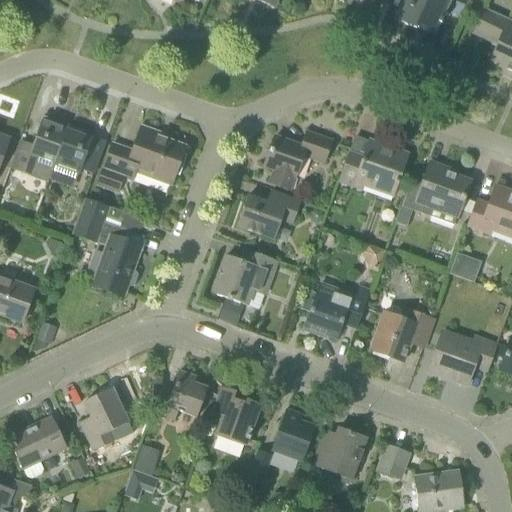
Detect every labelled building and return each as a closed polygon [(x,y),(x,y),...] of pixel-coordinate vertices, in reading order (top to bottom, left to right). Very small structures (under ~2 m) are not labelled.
[(258,0),(258,2),(274,9),(278,0),(258,0)] [(426,30),(434,34),(439,24),(441,25),(443,20),(441,20),(450,0),(404,0),(395,20),(415,30),(418,24),(427,28),(426,30)] [(497,46),(489,64),(511,74),(511,30),(507,28),(509,23),(484,12),(473,35),(497,46)] [(53,168),(68,127),(52,121),(50,125),(41,122),(33,147),(20,142),(10,170),(30,177),(35,161),(53,168)] [(84,133),(68,127),(53,168),(79,177),(81,172),(93,176),(105,143),(92,138),(91,140),(83,137),(84,133)] [(112,145),(103,171),(101,171),(95,188),(118,196),(124,179),(131,181),(135,168),(171,180),(169,185),(170,185),(184,148),(165,141),(164,145),(157,142),(158,139),(156,138),(158,135),(141,129),(133,153),(112,145)] [(289,191),(294,179),(295,179),(303,157),(323,164),(331,143),(306,134),(301,148),(274,138),(264,167),(273,171),(269,184),(289,191)] [(0,161),(8,141),(0,137),(0,161)] [(349,154),(339,182),(361,190),(365,179),(395,190),(407,156),(393,151),(393,150),(381,146),(380,150),(367,145),(362,159),(349,154)] [(411,214),(453,230),(471,185),(456,180),(457,175),(427,165),(424,177),(413,172),(400,211),(411,214)] [(511,229),(511,197),(493,191),(488,205),(475,201),(466,228),(488,236),(494,223),(511,229)] [(300,203),(270,192),(266,204),(247,197),(236,228),(273,241),(280,221),(292,225),(300,203)] [(137,225),(139,219),(110,209),(110,210),(84,200),(71,236),(103,247),(90,283),(126,296),(127,295),(125,294),(128,287),(131,288),(134,286),(138,276),(136,273),(133,272),(140,252),(142,253),(142,252),(120,244),(125,231),(133,234),(134,233),(140,230),(137,225)] [(406,228),(411,214),(400,211),(395,224),(406,228)] [(377,270),(384,251),(365,244),(358,262),(377,270)] [(276,263),(244,251),(240,262),(226,257),(212,295),(246,307),(251,292),(264,297),(276,263)] [(480,266),(456,257),(448,278),(473,287),(480,266)] [(33,291),(0,279),(0,315),(22,323),(33,291)] [(343,319),(358,325),(370,293),(358,289),(355,296),(320,284),(303,331),(325,339),(326,336),(336,339),(343,319)] [(233,326),(240,308),(225,303),(219,321),(233,326)] [(403,309),(399,320),(384,315),(370,352),(402,363),(409,344),(422,348),(433,320),(403,309)] [(486,372),(492,355),(495,345),(474,338),(473,342),(443,331),(428,373),(447,379),(448,375),(460,380),(459,384),(466,387),(473,368),(486,372)] [(511,337),(511,338),(507,349),(495,345),(492,355),(504,359),(499,371),(511,376),(511,337)] [(196,419),(207,389),(193,384),(195,378),(179,372),(171,394),(160,389),(151,413),(174,422),(178,412),(196,419)] [(245,447),(260,406),(246,401),(244,404),(233,400),(236,393),(220,387),(211,414),(222,418),(215,437),(245,447)] [(127,425),(112,389),(83,404),(92,424),(81,429),(92,452),(113,443),(108,434),(127,425)] [(301,416),(286,411),(271,452),(301,463),(314,427),(299,422),(301,416)] [(64,450),(50,419),(8,439),(22,470),(25,478),(31,479),(40,475),(42,470),(39,462),(64,450)] [(350,484),(352,480),(352,481),(367,440),(337,429),(331,444),(320,440),(311,466),(336,475),(335,478),(336,482),(347,486),(350,484)] [(160,453),(142,447),(133,471),(152,477),(160,453)] [(408,455),(386,447),(376,473),(399,481),(408,455)] [(260,486),(271,457),(257,452),(246,481),(260,486)] [(418,511),(436,511),(462,508),(457,473),(414,479),(418,511)] [(0,511),(14,511),(15,511),(5,507),(14,481),(0,475),(0,478),(0,479),(0,511)] [(154,511),(165,511),(170,494),(160,492),(154,511)] [(232,511),(234,509),(217,503),(213,511),(232,511)]
